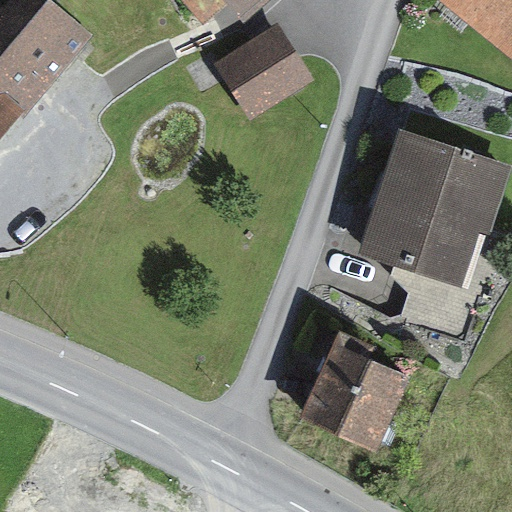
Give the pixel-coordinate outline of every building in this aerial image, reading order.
[(0,90),(25,112),(21,117),(24,120),(94,38),(49,0),(23,0),(0,27),(0,90)] [(231,0),(254,23),(278,0),(231,0)] [(511,0),(459,0),(511,43),(511,0)] [(278,25),(213,66),(249,122),(314,81),(278,25)] [(0,140),(21,117),(25,112),(0,90),(0,140)] [(508,167),(400,133),(361,257),(469,290),(508,167)] [(418,365),(330,332),(298,416),(385,450),(418,365)]
